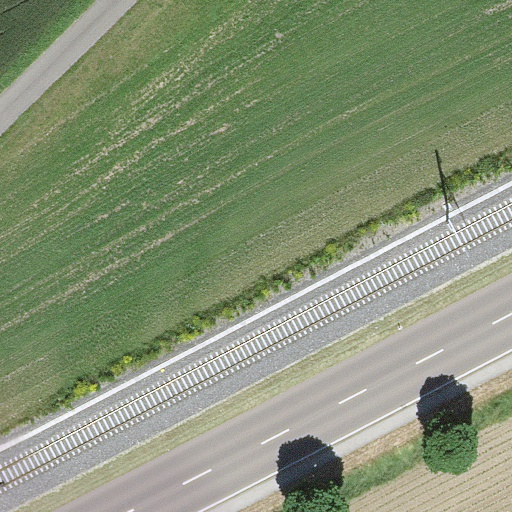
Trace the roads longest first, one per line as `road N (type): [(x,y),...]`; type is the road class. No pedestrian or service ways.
road 1 (secondary): [(511,318),(139,511)]
road 2 (track): [(123,0),(0,123)]
